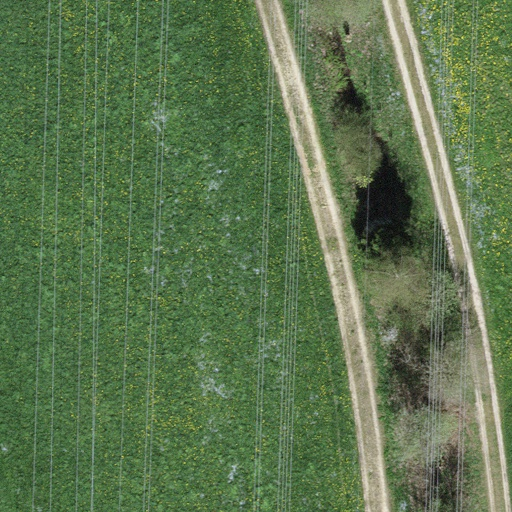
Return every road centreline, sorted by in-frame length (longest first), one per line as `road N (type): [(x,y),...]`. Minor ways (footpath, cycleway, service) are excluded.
road 1 (track): [(383,511),(294,105),(263,0)]
road 2 (track): [(391,0),(498,453),(503,511)]
